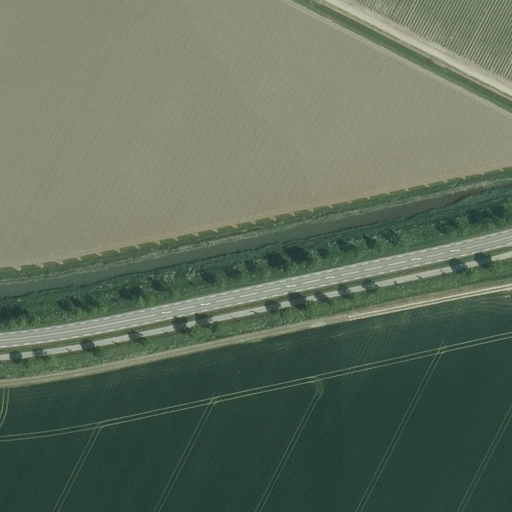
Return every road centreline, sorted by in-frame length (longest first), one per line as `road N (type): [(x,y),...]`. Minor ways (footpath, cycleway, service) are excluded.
road 1 (secondary): [(0,341),(511,237)]
road 2 (unknown): [(511,84),(343,0)]
